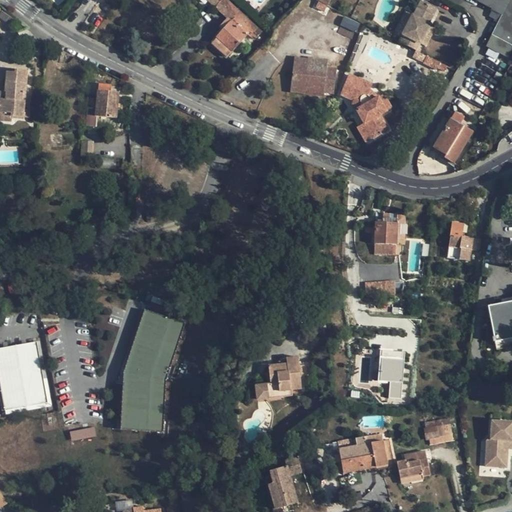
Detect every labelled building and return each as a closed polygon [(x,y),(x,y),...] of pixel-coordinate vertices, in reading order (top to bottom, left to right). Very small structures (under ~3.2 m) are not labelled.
[(215,8),(233,25),(243,15),(226,0),(222,0),(216,7),(215,8)] [(331,0),(320,0),(318,5),(327,10),(331,0)] [(421,43),(432,23),(431,22),(439,7),(424,0),(423,0),(416,14),(415,14),(404,34),(405,34),(402,42),(416,49),(420,42),(421,43)] [(497,35),(511,42),(511,0),(475,0),(503,14),(494,33),(497,35)] [(0,16),(7,21),(10,17),(2,11),(1,15),(0,16)] [(398,31),(404,34),(415,14),(409,11),(398,31)] [(243,15),(233,25),(229,30),(226,29),(213,43),(227,57),(249,35),(255,40),(262,32),(243,15)] [(16,21),(10,17),(7,21),(13,25),(16,21)] [(437,26),(432,23),(421,43),(426,45),(437,26)] [(508,55),(511,48),(511,42),(497,35),(490,46),(508,55)] [(437,66),(439,61),(426,55),(423,61),(436,68),(437,66)] [(295,59),(295,63),(317,65),(318,67),(326,68),(327,61),(308,59),(307,60),(295,59)] [(447,65),(439,61),(437,66),(444,69),(447,65)] [(305,84),(305,92),(324,95),(325,90),(325,86),(335,87),(336,69),(326,68),(318,67),(317,65),(295,63),(293,82),(305,84)] [(1,86),(0,94),(0,113),(13,115),(24,116),(28,70),(17,69),(17,72),(9,71),(7,86),(1,86)] [(350,72),(347,78),(370,88),(373,82),(350,72)] [(361,107),(360,108),(358,109),(358,115),(363,123),(371,138),(388,130),(379,114),(386,111),(378,97),(370,88),(347,78),(342,89),(356,95),(354,98),(355,99),(360,101),(362,103),(361,107)] [(293,91),(305,92),(305,84),(293,82),(293,91)] [(101,85),(99,92),(112,93),(113,86),(101,85)] [(341,92),(354,98),(356,95),(342,89),(341,92)] [(112,93),(99,92),(98,98),(97,109),(88,109),(87,125),(97,127),(98,116),(116,118),(119,94),(112,93)] [(384,94),(378,97),(386,111),(391,108),(384,94)] [(89,98),(88,109),(97,109),(98,98),(89,98)] [(454,115),(450,120),(459,125),(462,119),(454,115)] [(472,133),(463,128),(459,125),(450,120),(434,147),(446,155),(444,158),(453,163),(472,133)] [(365,142),(371,138),(363,123),(357,126),(365,142)] [(398,224),(406,225),(406,221),(404,217),(401,215),(397,214),(383,213),(383,219),(398,220),(398,224)] [(397,245),(398,224),(398,220),(383,219),(379,219),(379,223),(375,223),(375,253),(397,254),(397,245)] [(463,225),(453,223),(448,258),(469,261),(471,250),(479,251),(481,241),(462,237),(463,225)] [(405,245),(406,225),(398,224),(397,245),(405,245)] [(395,281),(366,283),(366,296),(396,294),(395,281)] [(496,348),(511,344),(511,306),(488,312),(496,348)] [(169,436),(172,383),(192,325),(151,311),(129,372),(126,434),(169,436)] [(0,361),(10,406),(55,396),(42,340),(0,349),(0,361)] [(388,397),(401,398),(405,350),(380,348),(377,381),(389,382),(388,397)] [(301,389),(299,357),(287,358),(287,363),(269,365),(270,384),(266,384),(267,396),(280,395),(279,391),(290,390),(301,389)] [(253,397),(267,396),(266,384),(252,385),(253,397)] [(450,419),(424,421),(427,445),(453,442),(450,419)] [(511,446),(511,422),(488,421),(485,466),(507,468),(508,449),(511,450),(511,446)] [(69,430),(71,440),(96,436),(95,427),(69,430)] [(381,435),(364,438),(366,445),(383,442),(381,435)] [(364,438),(357,439),(358,447),(339,450),(342,463),(344,474),(394,465),(389,441),(383,442),(366,445),(364,438)] [(423,476),(423,478),(431,476),(426,452),(405,457),(405,461),(397,463),(401,480),(423,476)] [(273,482),(268,483),(273,508),(295,504),(290,477),(302,474),(299,458),(287,461),(288,467),(271,470),(273,482)] [(423,480),(423,478),(423,476),(401,480),(402,484),(423,480)] [(353,499),(344,502),(346,509),(356,507),(353,499)]
